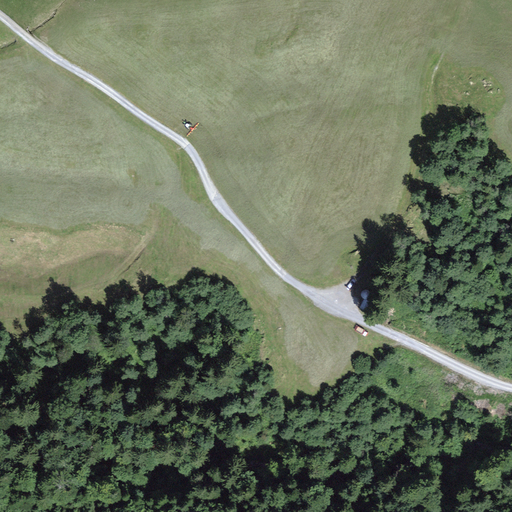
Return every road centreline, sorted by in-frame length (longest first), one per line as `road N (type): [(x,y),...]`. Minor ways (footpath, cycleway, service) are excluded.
road 1 (track): [(0,10),(184,141),(211,192),(270,263),(328,303)]
road 2 (track): [(328,303),(387,242),(405,207),(431,111),(431,79),(463,0)]
road 3 (track): [(328,303),(511,385)]
